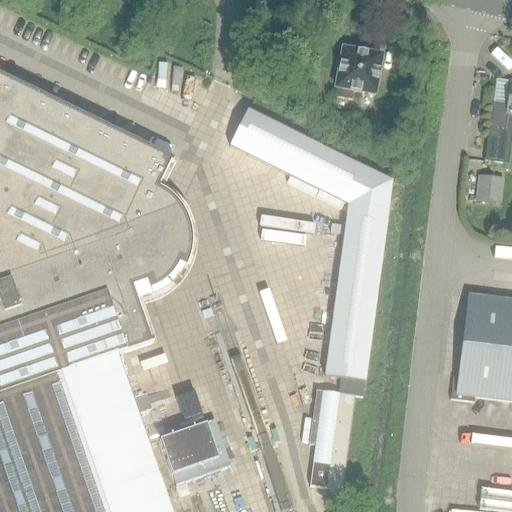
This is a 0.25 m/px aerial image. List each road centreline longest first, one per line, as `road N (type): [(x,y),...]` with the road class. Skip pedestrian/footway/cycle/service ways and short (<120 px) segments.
road 1 (unclassified): [(411,511),(438,255)]
road 2 (unclassified): [(438,255),(467,0)]
